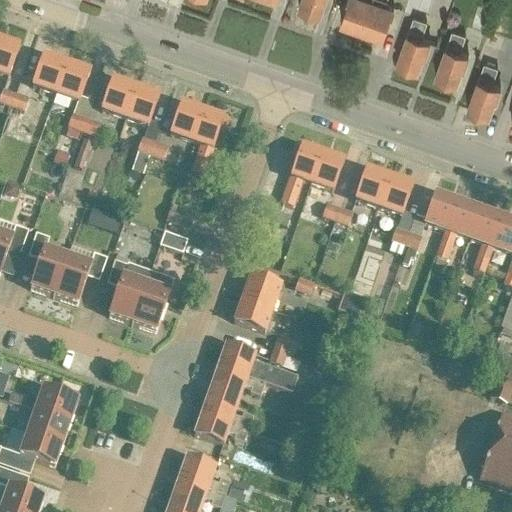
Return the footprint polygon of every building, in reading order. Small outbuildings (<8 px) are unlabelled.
[(296,0),(295,9),(322,13),(324,0),(296,0)] [(382,0),(340,0),(333,20),(379,37),(392,3),(382,0)] [(391,63),(418,72),(429,38),(402,29),(391,63)] [(458,84),(467,51),(440,44),(431,77),(458,84)] [(0,47),(0,82),(7,85),(18,54),(0,47)] [(55,101),(66,71),(42,63),(32,93),(55,101)] [(89,79),(66,71),(55,101),(78,109),(89,79)] [(488,117),(500,85),(474,75),(462,108),(488,117)] [(101,117),(124,126),(134,95),(111,87),(101,117)] [(14,100),(2,95),(0,100),(0,108),(10,112),(14,100)] [(134,95),(124,126),(147,134),(158,103),(134,95)] [(14,100),(10,112),(23,117),(27,105),(14,100)] [(169,142),(193,150),(204,120),(180,111),(169,142)] [(84,124),(71,120),(67,133),(80,138),(84,124)] [(227,128),(204,120),(193,150),(201,153),(191,179),(202,183),(218,138),(223,139),(227,128)] [(84,124),(80,138),(92,142),(97,129),(84,124)] [(154,149),(143,145),(140,144),(136,157),(149,162),(154,149)] [(81,176),(90,149),(82,146),(73,174),(81,176)] [(154,149),(149,162),(162,166),(166,153),(154,149)] [(308,191),(319,160),(295,152),(291,163),(296,165),(280,211),(291,214),(300,188),(308,191)] [(342,168),(319,160),(308,191),(332,199),(342,168)] [(354,207),(378,215),(388,185),(365,176),(354,207)] [(388,185),(378,215),(401,223),(411,193),(388,185)] [(434,201),(423,231),(444,238),(447,240),(457,209),(434,201)] [(471,231),(475,233),(481,217),(457,209),(447,240),(444,238),(434,265),(445,269),(454,242),(465,246),(471,231)] [(338,215),(325,210),(321,223),(334,228),(338,215)] [(189,237),(195,221),(170,212),(165,229),(189,237)] [(90,214),(87,229),(116,234),(119,219),(90,214)] [(351,219),(338,215),(334,228),(347,232),(351,219)] [(472,278),(482,282),(492,255),(489,254),(499,224),(481,217),(475,233),(471,231),(465,246),(481,252),(472,278)] [(414,221),(408,239),(403,253),(406,254),(415,258),(421,243),(419,243),(425,225),(414,221)] [(511,263),(511,262),(511,228),(499,224),(489,254),(492,255),(511,263)] [(10,243),(0,239),(0,277),(8,255),(19,259),(26,237),(14,233),(10,243)] [(389,248),(403,253),(408,239),(394,234),(389,248)] [(51,304),(65,264),(43,256),(47,245),(33,240),(25,264),(37,268),(28,296),(51,304)] [(164,240),(159,253),(182,261),(186,248),(164,240)] [(413,265),(415,258),(406,254),(401,270),(406,272),(409,264),(413,265)] [(87,271),(65,264),(51,304),(75,312),(85,284),(97,288),(105,265),(91,260),(87,271)] [(131,332),(149,279),(127,271),(126,272),(113,268),(105,291),(117,295),(107,324),(131,332)] [(511,294),(511,275),(508,274),(502,291),(511,294)] [(154,340),(168,300),(173,287),(149,279),(131,332),(154,340)] [(249,283),(241,306),(272,317),(280,294),(249,283)] [(299,286),(295,297),(309,302),(313,291),(299,286)] [(511,304),(510,304),(499,333),(502,334),(500,340),(511,344),(511,341),(511,304)] [(263,340),(272,317),(241,306),(233,329),(263,340)] [(291,348),(277,343),(273,355),(286,360),(291,348)] [(225,352),(217,375),(263,392),(264,390),(291,400),(297,383),(252,368),(254,362),(225,352)] [(286,360),(273,355),(268,369),(281,374),(286,360)] [(511,391),(511,375),(499,371),(488,404),(505,410),(511,391)] [(217,375),(209,397),(238,407),(243,392),(251,395),(249,400),(259,403),(263,392),(217,375)] [(9,383),(0,379),(0,404),(1,405),(9,383)] [(40,396),(36,409),(10,400),(7,409),(33,418),(68,430),(76,408),(40,396)] [(209,397),(201,420),(248,437),(252,423),(242,420),(240,424),(233,422),(238,407),(209,397)] [(61,452),(68,430),(33,418),(25,439),(61,452)] [(248,437),(201,420),(193,442),(222,452),(227,439),(234,442),(233,447),(243,450),(248,437)] [(511,424),(501,420),(478,487),(511,498),(511,424)] [(25,439),(17,462),(53,474),(61,452),(25,439)] [(178,486),(224,502),(229,489),(219,485),(217,490),(210,488),(214,475),(185,464),(178,486)] [(178,486),(169,509),(177,511),(201,511),(204,505),(211,507),(209,511),(220,511),(224,502),(178,486)] [(39,511),(41,507),(0,492),(0,511),(39,511)]
